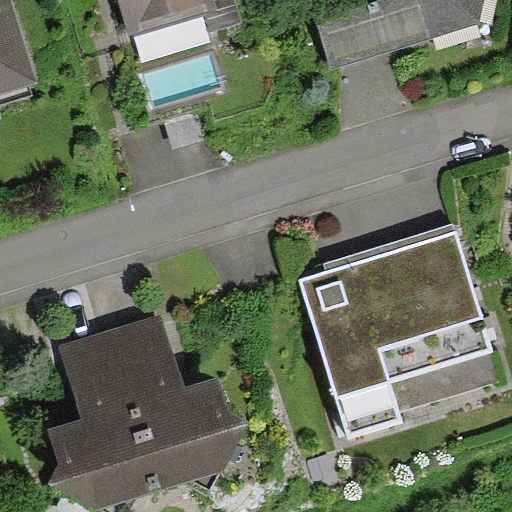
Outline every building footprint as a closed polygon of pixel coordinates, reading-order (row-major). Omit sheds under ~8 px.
[(4,0),(0,0),(0,88),(29,80),(4,0)] [(203,0),(124,0),(132,25),(205,4),(203,0)] [(318,0),(336,59),(473,19),(477,0),(318,0)] [(215,65),(149,73),(153,105),(219,97),(215,65)] [(454,233),(302,279),(350,436),(398,421),(386,380),(490,349),(454,233)] [(84,427),(52,436),(62,468),(52,490),(99,511),(107,511),(224,477),(254,432),(234,422),(223,385),(187,396),(162,316),(60,347),(84,427)]
